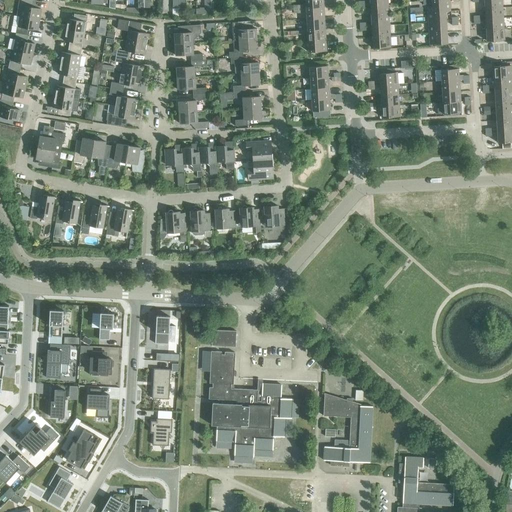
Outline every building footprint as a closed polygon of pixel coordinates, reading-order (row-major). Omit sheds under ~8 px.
[(22,6),(21,17),(38,20),(40,9),(33,7),(34,1),(23,0),(21,0),(20,6),(22,6)] [(297,5),(297,9),(324,8),(323,0),(305,0),(306,5),(297,5)] [(432,5),(432,11),(432,12),(445,11),(450,11),(449,0),(447,0),(423,1),(423,5),(432,5)] [(484,0),(485,8),(502,7),(501,0),(484,0)] [(370,5),(371,15),(388,14),(388,4),(370,5)] [(485,8),(485,19),(503,18),(502,7),(485,8)] [(306,13),(307,19),(324,18),(324,8),(297,9),(298,13),(306,13)] [(428,11),(428,23),(446,22),(445,11),(432,12),(432,11),(428,11)] [(67,19),(65,30),(84,33),(87,16),(74,14),(73,20),(67,19)] [(371,15),(371,26),(389,25),(388,14),(371,15)] [(17,27),(16,33),(28,36),(29,29),(37,31),(38,20),(21,17),(19,27),(17,27)] [(298,27),(299,31),(325,29),(324,18),(307,19),(307,26),(298,27)] [(485,19),(486,30),(504,29),(503,18),(485,19)] [(128,31),(126,41),(146,44),(148,34),(140,32),(141,23),(118,19),(117,29),(128,31)] [(238,30),(239,41),(257,40),(256,29),(250,29),(249,21),(236,22),(236,30),(238,30)] [(428,23),(429,33),(447,32),(446,22),(428,23)] [(174,33),(175,45),(192,43),(192,37),(195,37),(201,32),(200,25),(188,26),(189,33),(174,33)] [(371,26),(372,37),(390,36),(389,25),(371,26)] [(108,28),(106,37),(114,39),(115,32),(114,31),(114,29),(108,28)] [(307,34),(308,41),(326,40),(325,29),(299,31),(299,35),(307,34)] [(504,29),(486,30),(487,41),(504,40),(504,29)] [(69,42),(68,47),(81,50),(84,33),(65,30),(63,41),(69,42)] [(447,32),(429,33),(430,45),(447,44),(447,32)] [(16,40),(14,50),(32,54),(34,43),(27,42),(28,36),(16,33),(14,40),(16,40)] [(390,36),(372,37),(373,48),(390,47),(390,36)] [(229,58),(231,58),(243,57),(243,52),(257,51),(257,40),(239,41),(239,52),(228,52),(229,58)] [(326,40),(308,41),(309,52),(326,51),(326,40)] [(117,50),(116,56),(128,58),(129,52),(144,55),(146,44),(126,41),(125,51),(117,50)] [(190,55),(191,61),(203,60),(202,54),(193,54),(192,43),(175,45),(175,56),(190,55)] [(61,52),(60,63),(79,66),(81,50),(68,47),(67,53),(61,52)] [(10,60),(8,66),(20,69),(22,63),(29,65),(32,54),(14,50),(12,61),(10,60)] [(123,63),(121,73),(141,77),(142,66),(127,64),(128,58),(116,56),(115,62),(123,63)] [(240,64),(241,75),(259,74),(258,62),(243,63),(243,57),(231,58),(231,64),(240,64)] [(176,67),(177,79),(195,77),(194,67),(206,66),(206,60),(203,60),(191,61),(191,67),(176,67)] [(64,75),(63,81),(76,83),(79,66),(60,63),(58,74),(64,75)] [(9,73),(7,83),(24,87),(27,77),(19,75),(20,69),(8,66),(7,73),(9,73)] [(310,67),(310,78),(328,77),(327,66),(310,67)] [(493,67),(494,78),(511,77),(511,66),(493,67)] [(441,70),(441,81),(459,80),(458,69),(441,70)] [(111,82),(110,88),(123,90),(124,85),(139,87),(141,77),(121,73),(119,84),(111,82)] [(379,74),(380,85),(398,84),(397,73),(379,74)] [(233,86),(233,92),(245,91),(245,86),(259,85),(259,74),(241,75),(242,86),(233,86)] [(192,89),(193,94),(205,94),(207,94),(206,88),(195,89),(195,77),(177,79),(178,90),(192,89)] [(310,78),(311,89),(329,88),(328,77),(310,78)] [(494,78),(494,89),(511,88),(511,77),(494,78)] [(441,81),(442,92),(460,91),(459,80),(441,81)] [(56,86),(54,97),(79,101),(81,90),(75,89),(76,83),(63,81),(62,87),(56,86)] [(2,93),(1,100),(13,102),(14,97),(22,98),(24,87),(7,83),(4,94),(2,93)] [(380,85),(381,96),(398,95),(398,84),(380,85)] [(494,89),(495,100),(511,98),(511,87),(511,88),(494,89)] [(117,96),(115,106),(135,109),(137,99),(122,96),(123,90),(110,88),(109,94),(117,96)] [(311,89),(312,100),(329,99),(329,88),(311,89)] [(295,90),(287,90),(287,101),(295,101),(295,90)] [(242,98),(243,109),(261,108),(260,96),(245,97),(245,91),(233,92),(233,98),(242,98)] [(442,92),(443,103),(460,102),(460,91),(442,92)] [(178,101),(179,113),(197,111),(196,101),(205,100),(205,94),(193,94),(193,101),(178,101)] [(381,96),(381,107),(399,105),(398,95),(381,96)] [(79,101),(54,97),(52,108),(58,109),(57,114),(70,117),(71,111),(77,112),(79,101)] [(511,98),(495,100),(496,110),(511,109),(511,98)] [(329,99),(312,100),(312,111),(313,111),(313,117),(330,116),(330,110),(329,99)] [(13,102),(1,100),(0,102),(0,105),(1,106),(0,112),(0,117),(16,121),(19,110),(12,108),(13,102)] [(460,102),(443,103),(443,114),(461,113),(460,102)] [(399,105),(381,107),(382,118),(400,117),(399,105)] [(135,109),(115,106),(114,116),(108,115),(106,124),(124,127),(125,118),(133,120),(135,109)] [(261,108),(243,109),(244,120),(235,120),(235,126),(247,126),(247,120),(261,119),(261,108)] [(511,109),(496,110),(496,121),(511,120),(511,109)] [(197,111),(179,113),(180,124),(194,123),(195,129),(209,128),(208,122),(197,122),(197,111)] [(511,120),(496,121),(497,132),(511,130),(511,120)] [(511,130),(497,132),(498,143),(511,142),(511,130)] [(40,136),(38,148),(60,151),(61,145),(63,144),(64,141),(65,134),(53,132),(52,138),(47,137),(40,136)] [(86,156),(91,157),(94,140),(83,138),(81,150),(75,149),(73,162),(82,163),(86,156)] [(98,166),(107,167),(109,155),(104,154),(106,142),(94,140),(91,157),(97,158),(98,166)] [(252,149),(253,161),(270,160),(270,154),(271,154),(271,141),(246,143),(246,149),(252,149)] [(120,161),(126,162),(128,146),(117,144),(115,156),(109,155),(107,167),(116,169),(120,161)] [(128,146),(126,162),(131,163),(132,172),(142,173),(144,160),(138,160),(140,150),(140,148),(128,146)] [(215,146),(216,151),(217,162),(222,162),(226,165),(226,169),(234,169),(233,150),(226,151),(225,146),(216,146),(215,146)] [(200,163),(206,163),(209,166),(210,175),(218,174),(217,162),(216,151),(209,152),(209,147),(199,147),(199,152),(200,163)] [(60,151),(38,148),(36,159),(48,161),(47,167),(59,169),(61,160),(59,159),(60,151)] [(201,171),(200,163),(199,152),(192,153),(192,148),(182,149),(182,153),(183,164),(189,164),(192,167),(193,171),(201,171)] [(184,172),(183,164),(182,153),(175,154),(175,149),(165,150),(165,151),(165,155),(166,165),(172,165),(175,168),(176,173),(184,172)] [(270,160),(253,161),(253,168),(247,169),(248,180),(273,178),(272,166),(271,166),(270,160)] [(50,219),(54,198),(54,197),(47,196),(47,199),(40,197),(38,207),(32,206),(30,218),(37,219),(37,217),(50,219)] [(76,223),(80,202),(73,200),(73,203),(66,202),(64,212),(57,211),(55,223),(62,224),(63,221),(76,223)] [(264,207),(265,227),(285,225),(285,218),(278,218),(277,206),(271,206),(271,205),(269,204),(268,204),(267,205),(266,207),(264,207)] [(100,205),(99,207),(92,206),(90,216),(84,215),(82,227),(89,228),(90,226),(103,228),(106,206),(100,205)] [(242,208),(240,208),(241,227),(253,226),(253,232),(261,232),(260,226),(260,218),(253,218),(253,209),(253,207),(247,208),(246,206),(245,205),(243,206),(242,207),(242,208)] [(22,206),(19,208),(21,214),(27,215),(29,207),(22,206)] [(236,227),(235,220),(229,220),(228,209),(222,209),(222,208),(220,207),(219,207),(217,208),(217,210),(215,210),(216,229),(236,227)] [(110,235),(118,236),(119,230),(127,232),(131,210),(124,209),(124,211),(117,210),(115,220),(109,219),(106,234),(110,235)] [(211,230),(210,213),(204,214),(204,210),(198,211),(197,209),(196,209),(194,209),(193,210),(193,211),(190,211),(192,231),(192,233),(193,234),(195,235),(202,235),(204,234),(204,232),(204,230),(211,230)] [(168,213),(166,213),(166,219),(167,233),(187,232),(185,214),(179,214),(179,212),(173,212),(172,211),(171,210),(170,210),(168,211),(168,213)] [(0,305),(0,329),(7,330),(9,306),(0,305)] [(50,310),(49,325),(50,325),(50,323),(52,323),(52,326),(51,337),(62,337),(63,311),(50,310)] [(100,313),(99,340),(109,340),(110,329),(110,326),(112,326),(112,329),(113,329),(114,313),(100,313)] [(156,322),(155,344),(168,344),(169,323),(170,316),(156,316),(156,322)] [(0,343),(8,344),(8,338),(9,338),(9,330),(7,330),(0,329),(0,343)] [(211,345),(235,347),(236,331),(212,330),(211,345)] [(47,350),(46,378),(60,378),(61,364),(69,364),(70,345),(55,344),(55,350),(50,350),(47,350)] [(209,387),(209,399),(217,399),(216,403),(212,403),(211,425),(217,425),(216,441),(235,442),(234,455),(253,456),(253,457),(254,449),(273,450),(273,437),(284,437),(285,418),(291,419),(291,418),(290,418),(292,399),(281,399),(281,385),(272,384),(272,385),(263,384),(263,383),(262,383),(262,392),(257,391),(257,390),(230,389),(231,384),(233,385),(235,353),(225,352),(224,355),(221,355),(221,352),(211,351),(209,383),(213,383),(212,388),(209,387)] [(106,353),(93,352),(92,358),(91,358),(90,372),(99,373),(99,376),(98,376),(99,376),(99,375),(107,375),(107,373),(110,373),(111,359),(105,359),(106,353)] [(153,369),(152,399),(169,399),(170,370),(153,369)] [(87,394),(86,408),(96,409),(96,417),(108,417),(109,395),(101,395),(101,389),(90,388),(89,394),(87,394)] [(51,402),(50,417),(64,418),(65,391),(54,390),(54,402),(51,402)] [(324,447),(323,460),(331,461),(331,466),(344,466),(344,461),(365,463),(365,454),(370,454),(372,407),(361,406),(361,405),(352,402),(352,399),(347,399),(346,400),(324,393),(324,394),(323,416),(351,417),(349,448),(324,447)] [(150,431),(150,433),(153,433),(152,445),(168,446),(169,433),(171,433),(172,420),(156,419),(156,420),(156,421),(151,421),(150,431)] [(35,424),(19,441),(34,455),(40,448),(44,452),(54,441),(35,424)] [(70,451),(65,459),(80,468),(85,460),(87,461),(91,452),(90,451),(98,437),(83,429),(75,443),(71,440),(66,449),(70,451)] [(325,437),(335,437),(335,430),(325,429),(325,437)] [(6,455),(0,461),(0,478),(5,483),(19,468),(24,473),(29,467),(18,456),(12,461),(6,455)] [(407,499),(407,503),(419,504),(452,506),(451,511),(464,511),(457,492),(454,492),(454,485),(417,483),(418,467),(423,467),(423,458),(405,457),(404,464),(400,464),(399,477),(404,478),(402,498),(407,499)] [(428,468),(435,469),(436,459),(429,458),(428,468)] [(54,489),(47,502),(59,508),(73,484),(67,480),(71,474),(59,467),(48,485),(54,489)] [(21,488),(15,494),(21,498),(26,491),(21,488)] [(111,495),(100,511),(125,511),(129,506),(111,495)] [(148,509),(148,500),(135,499),(134,511),(155,511),(156,510),(148,509)] [(420,511),(421,508),(418,508),(419,504),(407,503),(402,502),(402,507),(397,507),(397,511),(420,511)]
